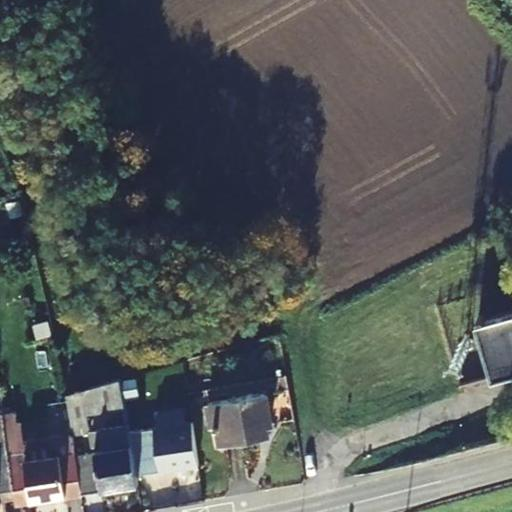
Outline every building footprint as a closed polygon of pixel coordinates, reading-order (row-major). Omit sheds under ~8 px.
[(511,320),(483,326),(495,386),(511,382),(511,320)] [(75,430),(130,418),(121,377),(67,393),(75,430)] [(210,398),(213,421),(218,420),(220,437),(269,431),(268,421),(274,421),(270,390),(210,398)] [(9,445),(20,442),(15,414),(4,416),(9,445)] [(71,434),(20,442),(9,445),(9,447),(11,461),(11,464),(74,452),(71,434)] [(88,488),(142,482),(134,442),(80,453),(88,488)] [(17,503),(80,494),(74,452),(11,464),(15,494),(17,503)] [(11,464),(11,461),(0,462),(0,504),(4,504),(3,496),(15,494),(11,464)]
